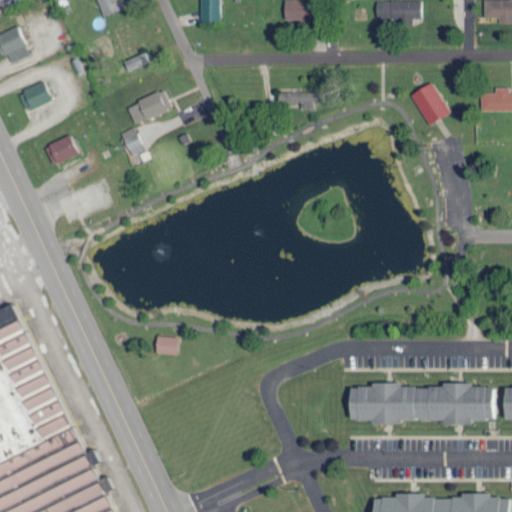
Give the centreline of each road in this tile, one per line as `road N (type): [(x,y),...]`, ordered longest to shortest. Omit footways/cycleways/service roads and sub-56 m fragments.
road 1 (primary): [(172,511),(0,141)]
road 2 (residential): [(192,511),(317,458),(511,455)]
road 3 (residential): [(511,52),(190,56)]
